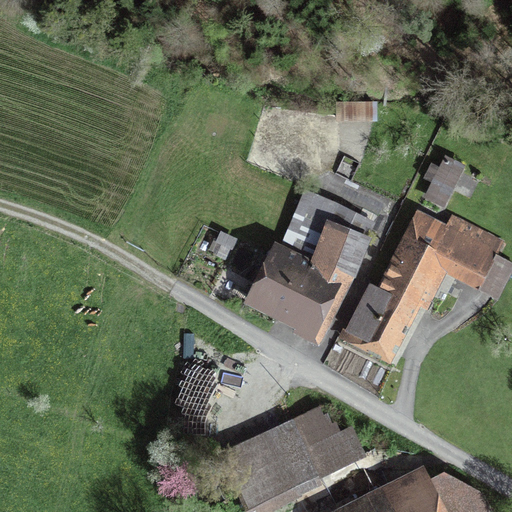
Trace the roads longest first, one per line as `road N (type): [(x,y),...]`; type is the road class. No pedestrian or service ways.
road 1 (unclassified): [(145,272),(511,490)]
road 2 (track): [(0,207),(145,272)]
